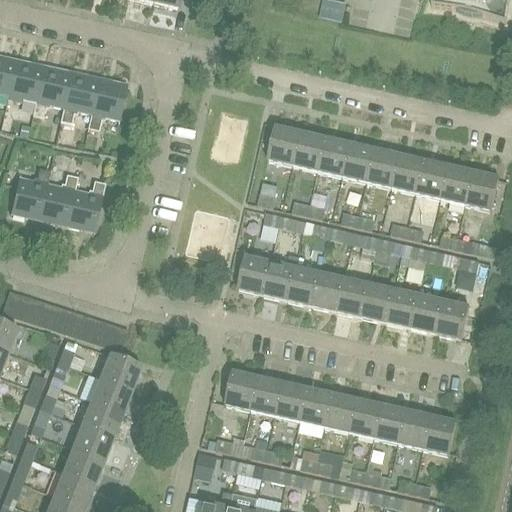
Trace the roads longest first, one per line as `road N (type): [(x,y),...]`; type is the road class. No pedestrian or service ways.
road 1 (residential): [(511,130),(169,55)]
road 2 (residential): [(464,376),(217,321)]
road 3 (residential): [(119,301),(171,77),(169,55)]
road 4 (residential): [(175,511),(217,321)]
road 5 (residential): [(169,55),(0,10)]
road 6 (residential): [(119,301),(0,263)]
